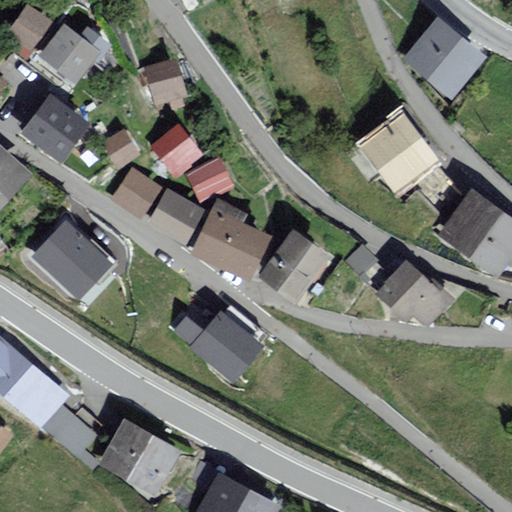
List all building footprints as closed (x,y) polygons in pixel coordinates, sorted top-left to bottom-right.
[(506,0),(468,0),(496,19),(506,0)] [(53,28),(18,4),(0,33),(0,45),(26,62),(29,57),(53,28)] [(401,62),(444,103),(481,57),(434,19),(401,62)] [(29,57),(69,83),(92,52),(56,24),(53,28),(29,57)] [(171,59),(136,68),(150,103),(181,93),(171,59)] [(79,123),(43,92),(10,135),(50,163),(79,123)] [(399,112),(355,148),(394,196),(435,163),(399,112)] [(171,127),(144,147),(152,160),(161,174),(165,171),(169,176),(199,158),(171,127)] [(117,128),(94,142),(111,168),(131,151),(117,128)] [(0,154),(0,197),(20,173),(0,154)] [(211,157),(177,174),(194,203),(207,196),(226,187),(211,157)] [(126,166),(106,199),(134,219),(155,186),(126,166)] [(160,188),(144,222),(184,247),(198,210),(160,188)] [(511,221),(466,188),(437,237),(493,279),(511,257),(511,221)] [(241,281),(263,234),(233,220),(236,209),(207,196),(184,253),(241,281)] [(67,223),(34,257),(79,299),(112,265),(67,223)] [(286,231),(253,277),(292,304),(324,258),(286,231)] [(364,241),(348,253),(360,269),(377,256),(364,241)] [(381,259),(365,267),(372,281),(388,273),(381,259)] [(400,260),(374,293),(402,322),(410,316),(424,326),(449,297),(400,260)] [(173,329),(231,378),(261,343),(222,310),(214,319),(195,303),(173,329)] [(65,396),(0,342),(0,395),(39,428),(40,425),(57,405),(65,396)] [(95,437),(57,405),(40,425),(79,457),(95,437)] [(176,449),(119,421),(96,466),(153,495),(176,449)] [(0,448),(8,435),(0,430),(0,448)] [(273,511),(276,506),(211,475),(193,511),(273,511)]
